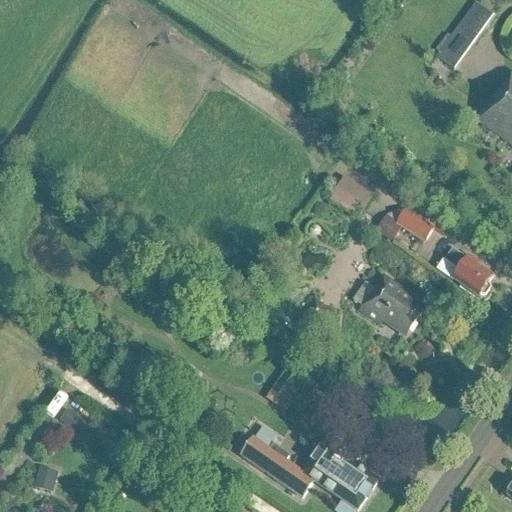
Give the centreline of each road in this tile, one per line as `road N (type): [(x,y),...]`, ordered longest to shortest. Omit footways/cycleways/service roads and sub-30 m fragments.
road 1 (track): [(58,369),(265,511)]
road 2 (secondary): [(433,511),(511,393)]
